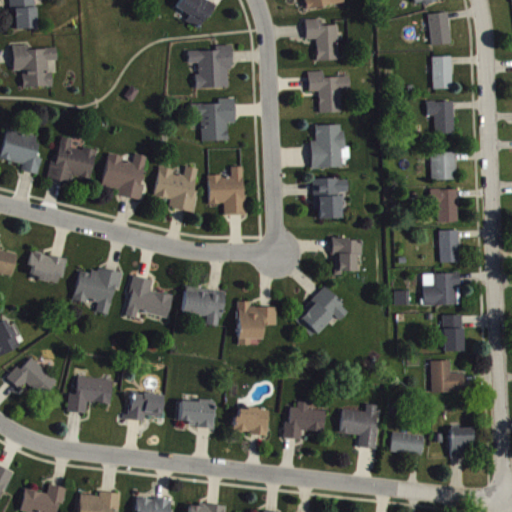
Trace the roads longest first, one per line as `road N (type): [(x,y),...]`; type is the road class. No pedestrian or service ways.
road 1 (residential): [(504,505),(63,454),(0,425)]
road 2 (residential): [(504,505),(480,0)]
road 3 (residential): [(0,205),(192,255),(276,254)]
road 4 (residential): [(276,254),(267,38),(256,0)]
